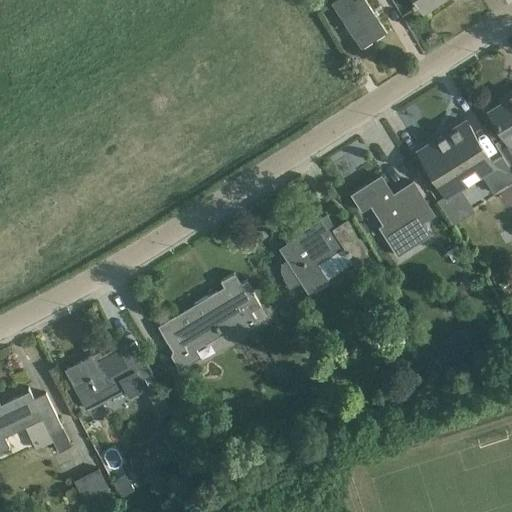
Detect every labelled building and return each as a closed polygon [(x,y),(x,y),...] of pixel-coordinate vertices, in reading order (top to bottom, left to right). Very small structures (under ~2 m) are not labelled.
[(386,31),(375,15),(365,0),(336,0),(332,3),(361,48),(386,31)] [(434,0),(414,0),(422,12),(435,3),(434,1),(434,0)] [(511,98),(489,112),(506,139),(511,135),(511,92),(509,94),(511,98)] [(420,150),(419,151),(430,168),(447,194),(465,183),(481,173),(493,192),(511,179),(511,170),(502,155),(492,161),(466,121),(445,135),(420,150)] [(430,234),(421,221),(434,213),(413,181),(393,194),(381,175),(352,194),(362,209),(371,203),(384,224),(379,227),(397,255),(430,234)] [(353,261),(367,252),(346,220),(334,228),(326,215),(303,229),(305,232),(280,248),(291,264),(288,266),(282,263),(281,265),(281,269),(282,273),(284,276),(283,277),(290,288),(302,280),(308,290),(328,277),(318,262),(344,246),(353,261)] [(157,325),(167,342),(173,343),(170,355),(179,369),(201,356),(196,349),(234,326),(239,334),(259,322),(259,321),(258,321),(250,309),(259,304),(260,305),(246,281),(247,280),(247,279),(239,284),(234,274),(235,273),(234,272),(220,280),(224,286),(157,325)] [(462,282),(444,293),(452,306),(470,295),(462,282)] [(412,311),(411,308),(406,301),(386,312),(393,322),(410,312),(412,311)] [(66,369),(86,407),(85,407),(86,408),(125,387),(129,395),(148,385),(144,378),(152,373),(135,341),(124,347),(123,343),(94,358),(93,354),(66,369)] [(449,345),(442,350),(450,363),(458,358),(449,345)] [(431,360),(437,369),(443,365),(438,356),(431,360)] [(61,424),(46,392),(34,398),(29,387),(0,400),(0,450),(10,446),(5,435),(42,417),(48,431),(61,424)] [(181,393),(169,399),(174,408),(186,402),(181,393)] [(358,410),(350,396),(343,400),(351,414),(358,410)] [(61,424),(48,431),(59,452),(71,445),(61,424)] [(78,473),(90,493),(114,479),(102,459),(78,473)] [(134,489),(125,474),(113,481),(122,496),(134,489)]
